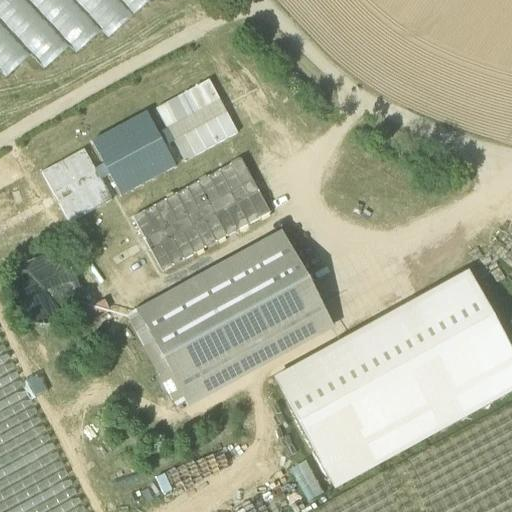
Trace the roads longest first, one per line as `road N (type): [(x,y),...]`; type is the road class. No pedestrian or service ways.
road 1 (track): [(358,103),(303,183),(316,221),(348,264),(350,319),(331,345),(177,428)]
road 2 (unclassified): [(254,2),(358,103),(450,145),(511,159)]
road 3 (track): [(0,142),(254,2)]
road 4 (track): [(511,180),(442,233),(348,264)]
